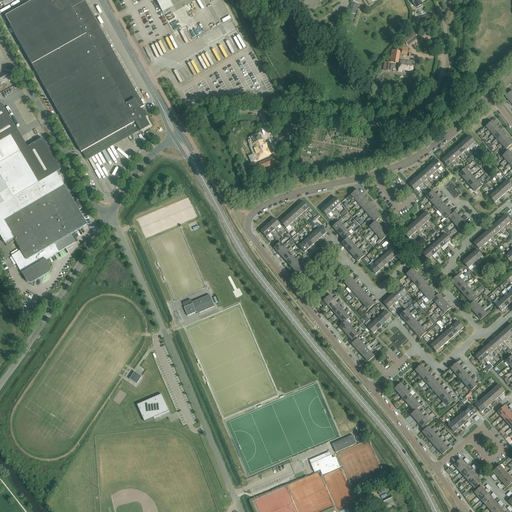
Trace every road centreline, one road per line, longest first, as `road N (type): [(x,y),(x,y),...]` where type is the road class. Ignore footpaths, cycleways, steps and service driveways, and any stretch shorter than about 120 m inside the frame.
road 1 (secondary): [(435,510),(401,450),(250,265),(208,189)]
road 2 (unclassified): [(179,132),(236,110),(373,124),(406,118),(424,106),(441,73),(437,0)]
road 3 (unclassified): [(241,511),(109,215)]
road 4 (residential): [(300,298),(248,232),(249,216),(294,192),(374,173)]
road 5 (unclassified): [(109,215),(95,207),(0,36)]
road 6 (unclassified): [(0,385),(109,215)]
road 7 (residential): [(374,173),(430,147),(492,98)]
